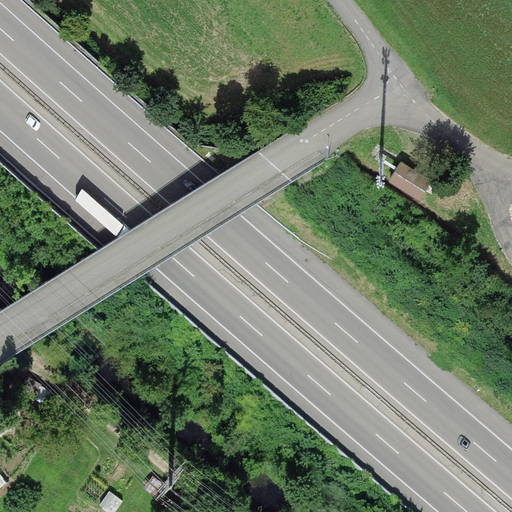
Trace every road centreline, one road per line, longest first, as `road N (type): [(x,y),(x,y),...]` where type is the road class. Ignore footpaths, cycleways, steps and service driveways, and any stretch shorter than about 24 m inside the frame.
road 1 (motorway): [(511,476),(0,24)]
road 2 (motorway): [(0,104),(465,511)]
road 3 (unclassified): [(0,334),(396,86)]
road 4 (track): [(0,344),(214,511)]
road 5 (unclassified): [(396,86),(491,173)]
